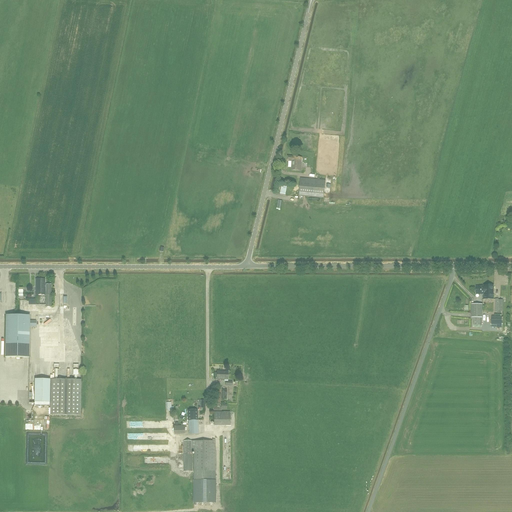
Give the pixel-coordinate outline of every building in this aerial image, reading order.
[(301,171),(303,158),(288,156),(287,160),(292,161),(291,170),(301,171)] [(323,192),(299,189),(298,195),(323,197),(323,192)] [(45,307),(51,307),(51,284),(45,284),(45,279),(36,279),(36,295),(45,295),(45,307)] [(485,291),(486,291),(486,294),(484,294),(484,299),(493,299),(493,285),(484,285),(484,286),(483,286),(483,289),(485,289),(485,291)] [(473,325),(481,325),(482,318),(482,304),(471,304),(471,318),(473,318),(473,325)] [(29,358),(30,327),(36,327),(36,321),(30,321),(30,316),(6,315),(5,358),(29,358)] [(45,325),(52,320),(49,315),(42,320),(45,325)] [(502,317),(492,316),(492,324),(501,325),(502,317)] [(81,380),(71,380),(50,379),(50,380),(34,379),(33,405),(50,406),(49,415),(80,416),(81,380)] [(188,410),(188,434),(198,434),(197,409),(188,410)] [(230,425),(230,412),(214,412),(214,425),(230,425)] [(174,434),(184,434),(184,426),(174,426),(174,434)] [(193,503),(210,503),(214,503),(214,480),(214,441),(192,441),(192,449),(193,449),(193,503)]
